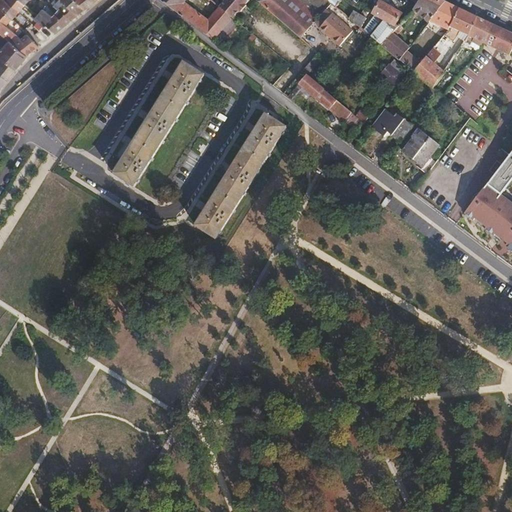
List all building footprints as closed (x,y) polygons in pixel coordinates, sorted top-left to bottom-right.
[(0,0),(0,8),(12,19),(13,18),(13,19),(19,12),(10,3),(9,4),(5,0),(0,0)] [(5,0),(9,4),(10,3),(19,12),(20,11),(22,9),(25,5),(19,0),(5,0)] [(59,0),(55,4),(60,9),(72,20),(78,15),(62,0),(59,0)] [(62,0),(78,15),(85,9),(76,0),(62,0)] [(76,0),(85,9),(96,0),(76,0)] [(186,0),(160,0),(214,41),(233,18),(220,7),(208,20),(184,3),(186,0)] [(226,0),(220,7),(233,18),(233,19),(249,0),(226,0)] [(255,0),(301,38),(315,23),(326,10),(331,4),(327,0),(326,0),(255,0)] [(442,0),(420,0),(417,4),(414,9),(429,23),(430,22),(446,2),(442,0)] [(364,31),(373,39),(382,46),(400,26),(396,24),(403,14),(381,2),(373,14),(375,15),(364,31)] [(460,9),(446,2),(430,22),(448,31),(460,9)] [(43,9),(52,17),(55,13),(47,5),(43,9)] [(0,8),(0,21),(5,26),(6,25),(12,19),(0,8)] [(35,19),(45,28),(47,26),(55,33),(67,24),(55,13),(52,17),(43,9),(35,19)] [(60,9),(55,13),(67,24),(72,20),(60,9)] [(478,17),(460,9),(448,31),(444,36),(454,42),(457,37),(461,32),(469,36),(478,17)] [(326,10),(315,23),(320,28),(319,29),(340,47),(353,31),(333,13),(332,15),(326,10)] [(353,12),(349,19),(356,25),(361,16),(353,12)] [(361,16),(356,25),(361,29),(366,20),(361,16)] [(469,36),(485,44),(494,25),(478,17),(469,36)] [(233,19),(233,18),(216,39),(221,43),(238,23),(233,19)] [(11,42),(27,56),(39,47),(27,35),(22,39),(18,36),(14,32),(6,25),(5,26),(0,21),(0,32),(0,33),(11,42)] [(400,26),(382,46),(399,61),(408,51),(410,48),(396,36),(404,28),(401,25),(400,26)] [(494,48),(510,56),(511,51),(511,33),(494,25),(485,44),(494,48)] [(465,42),(469,36),(461,32),(457,37),(465,42)] [(422,63),(414,73),(433,88),(433,89),(445,72),(457,55),(440,41),(422,63)] [(0,55),(0,57),(15,70),(27,56),(11,42),(0,55)] [(492,52),(507,59),(510,56),(494,48),(492,52)] [(408,51),(399,61),(414,73),(422,63),(408,51)] [(0,90),(15,70),(0,57),(0,90)] [(314,58),(304,70),(309,74),(319,62),(314,58)] [(205,75),(184,62),(113,175),(135,188),(205,75)] [(390,65),(382,75),(394,86),(403,76),(402,75),(406,71),(398,64),(394,68),(390,65)] [(307,75),(288,98),(296,103),(306,90),(311,94),(345,122),(352,113),(307,75)] [(446,99),(459,109),(478,89),(460,75),(443,97),(446,99)] [(511,97),(511,77),(508,76),(500,92),(501,92),(511,97)] [(433,89),(433,88),(428,93),(435,98),(439,93),(433,89)] [(306,90),(296,103),(301,107),(311,94),(306,90)] [(511,103),(511,97),(501,92),(499,97),(511,103)] [(435,98),(432,102),(439,108),(446,99),(443,97),(439,93),(435,98)] [(386,109),(371,128),(384,137),(388,132),(392,135),(391,136),(400,143),(413,126),(397,113),(395,116),(386,109)] [(266,114),(196,226),(217,240),(287,127),(266,114)] [(406,154),(429,173),(438,160),(433,156),(440,146),(420,129),(405,149),(408,152),(406,154)] [(511,203),(488,184),(481,192),(480,193),(478,193),(477,194),(475,195),(474,196),(474,198),(473,200),(473,202),(473,203),(465,213),(474,220),(476,218),(487,227),(486,229),(495,236),(496,234),(508,243),(507,245),(511,249),(511,203)]
